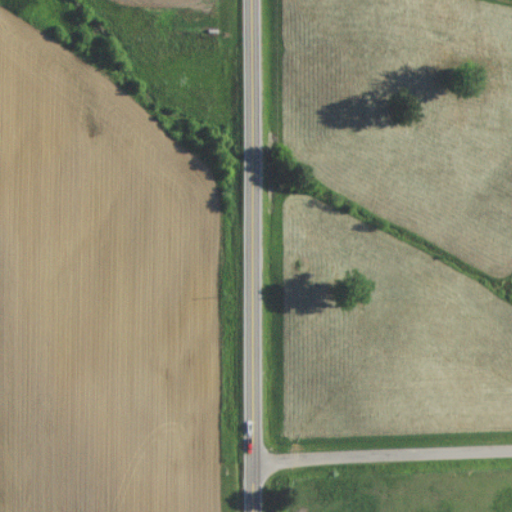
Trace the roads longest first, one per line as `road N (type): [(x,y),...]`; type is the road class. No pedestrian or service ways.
road 1 (secondary): [(253,511),(251,0)]
road 2 (residential): [(254,458),(511,445)]
